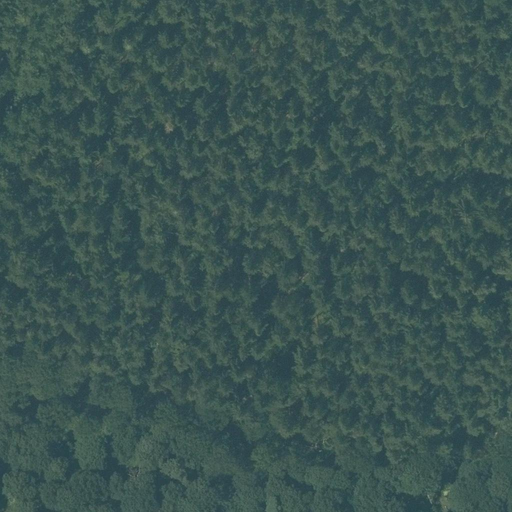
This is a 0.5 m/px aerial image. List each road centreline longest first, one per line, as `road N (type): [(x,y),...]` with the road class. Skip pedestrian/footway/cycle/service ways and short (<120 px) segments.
road 1 (track): [(422,511),(457,460),(0,330)]
road 2 (track): [(63,0),(0,162)]
